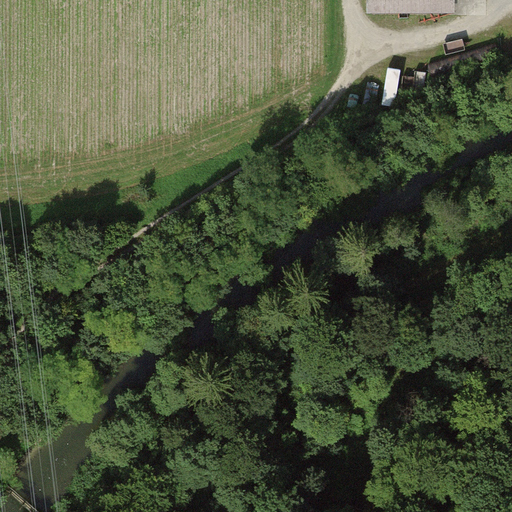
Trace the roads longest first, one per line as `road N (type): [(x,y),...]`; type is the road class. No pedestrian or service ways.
road 1 (track): [(0,379),(50,314),(169,218),(398,58),(491,23),(504,0)]
road 2 (track): [(511,223),(260,358),(119,511)]
